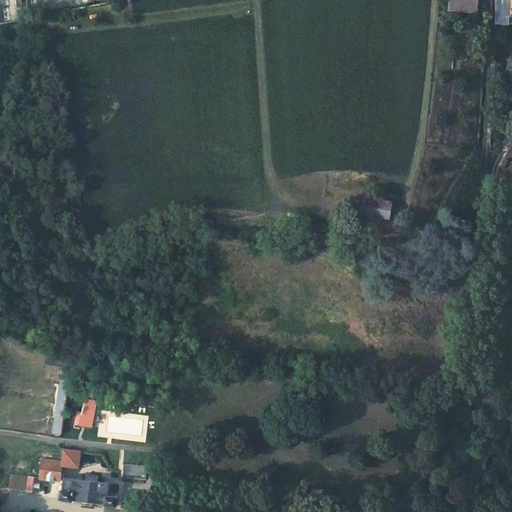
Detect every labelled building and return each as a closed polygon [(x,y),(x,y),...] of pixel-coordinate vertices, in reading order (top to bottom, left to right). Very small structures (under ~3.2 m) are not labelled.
[(474,12),(475,0),(447,0),(447,10),(474,12)] [(511,0),(496,0),(496,22),(511,23),(511,0)] [(384,201),(362,198),(359,215),(382,219),(384,201)] [(80,449),(63,447),(61,461),(43,457),(39,477),(27,475),(25,490),(39,491),(40,478),(59,481),(62,464),(77,467),(80,449)] [(146,464),(123,461),(122,470),(121,477),(144,480),(145,472),(146,464)] [(118,469),(109,468),(110,475),(117,476),(118,469)] [(83,479),(64,476),(62,489),(60,489),(59,498),(72,499),(72,497),(103,501),(103,503),(115,505),(117,494),(106,492),(108,482),(87,479),(87,476),(83,476),(83,479)]
